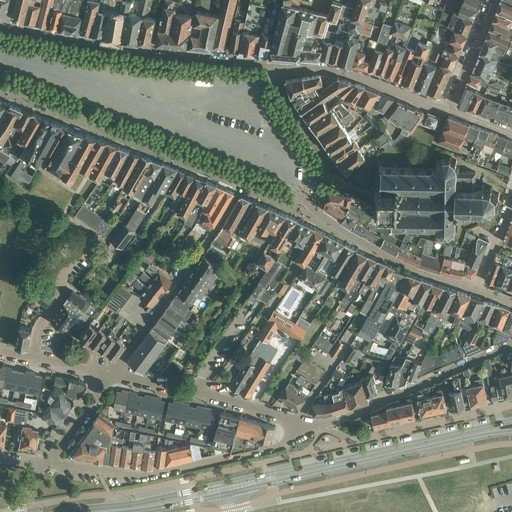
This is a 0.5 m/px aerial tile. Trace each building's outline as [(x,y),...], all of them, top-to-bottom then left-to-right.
[(0,0),(0,15),(6,17),(9,0),(0,0)] [(17,0),(12,19),(24,21),(29,0),(17,0)] [(29,0),(24,21),(35,24),(40,4),(35,3),(35,0),(29,0)] [(35,24),(49,27),(54,0),(40,0),(40,4),(35,24)] [(54,0),(49,27),(59,29),(64,0),(54,0)] [(86,0),(88,0),(89,0),(88,0),(64,0),(59,29),(79,32),(86,0)] [(81,33),(94,35),(101,2),(91,0),(88,0),(89,0),(81,33)] [(94,35),(104,36),(112,1),(111,0),(101,0),(101,2),(94,35)] [(104,36),(114,38),(120,0),(111,0),(112,1),(104,36)] [(120,0),(114,38),(124,40),(129,12),(132,1),(124,0),(120,0)] [(124,40),(139,41),(145,16),(148,0),(142,0),(143,0),(141,0),(140,0),(138,12),(140,13),(140,14),(129,12),(124,40)] [(156,44),(170,45),(177,13),(175,13),(176,10),(172,9),(174,1),(170,0),(165,0),(159,29),(156,44)] [(218,21),(211,49),(224,50),(227,40),(236,0),(222,0),(219,15),(220,15),(219,21),(218,21)] [(257,53),(271,54),(282,10),(277,9),(278,0),(271,0),(266,19),(262,34),(257,53)] [(352,18),(366,23),(366,21),(364,21),(370,0),(357,0),(355,8),(352,18)] [(463,0),(458,12),(474,19),(482,0),(463,0)] [(511,4),(502,0),(501,0),(497,12),(511,18),(511,1),(508,0),(507,0),(511,1),(511,4)] [(303,57),(315,11),(296,6),(296,5),(291,3),(285,1),(282,10),(271,54),(303,57)] [(303,57),(319,58),(326,40),(325,39),(325,38),(315,35),(315,33),(323,35),(328,19),(337,22),(340,14),(344,15),(346,8),(349,9),(350,6),(346,5),(343,4),(333,1),(329,15),(319,13),(319,12),(315,11),(303,57)] [(170,45),(190,47),(197,10),(196,10),(195,15),(177,13),(170,45)] [(190,47),(211,49),(218,21),(219,21),(220,15),(219,15),(197,10),(190,47)] [(451,18),(470,28),(474,19),(458,12),(458,13),(454,12),(451,18)] [(511,18),(497,12),(493,20),(511,28),(511,18)] [(145,16),(139,41),(151,43),(156,18),(145,16)] [(366,23),(352,18),(348,32),(350,32),(340,62),(352,65),(364,30),(366,23)] [(454,29),(467,36),(470,28),(451,18),(447,26),(448,26),(454,29)] [(240,52),(245,31),(240,31),(242,20),(235,19),(233,30),(234,30),(232,41),(230,51),(240,52)] [(319,58),(331,60),(340,31),(342,32),(343,30),(341,30),(344,21),(340,20),(338,29),(337,32),(332,30),(329,41),(326,40),(319,58)] [(386,75),(393,77),(409,39),(410,39),(412,33),(410,32),(412,26),(395,20),(390,33),(404,38),(403,40),(405,41),(403,45),(397,43),(386,75)] [(511,28),(493,20),(490,28),(511,37),(511,36),(511,28)] [(352,65),(369,69),(372,61),(364,58),(366,52),(362,50),(365,41),(363,41),(365,34),(370,35),(374,24),(366,21),(366,23),(364,30),(352,65)] [(490,28),(487,37),(508,46),(511,37),(490,28)] [(369,69),(377,72),(387,45),(384,44),(389,32),(382,29),(379,37),(380,38),(369,69)] [(449,41),(462,47),(467,36),(454,29),(449,41)] [(331,60),(340,62),(350,32),(348,32),(343,30),(342,32),(340,31),(331,60)] [(262,34),(245,31),(240,52),(257,53),(262,34)] [(487,37),(480,53),(497,60),(498,60),(499,60),(501,53),(504,54),(507,46),(508,47),(508,46),(487,37)] [(393,77),(402,81),(412,58),(415,53),(416,50),(419,43),(418,43),(415,50),(406,46),(410,39),(409,39),(393,77)] [(402,81),(414,86),(430,45),(419,40),(418,43),(419,43),(416,50),(415,53),(420,55),(418,60),(412,58),(402,81)] [(446,49),(459,55),(462,47),(449,41),(446,49)] [(377,72),(386,75),(397,43),(396,42),(395,43),(392,42),(390,46),(387,45),(385,51),(377,72)] [(426,91),(443,53),(444,50),(437,47),(436,48),(431,60),(433,60),(432,63),(425,60),(426,57),(427,57),(431,46),(430,45),(414,86),(426,91)] [(446,55),(442,64),(452,69),(459,55),(446,49),(445,48),(444,50),(443,53),(446,55)] [(480,53),(475,63),(493,71),(497,60),(480,53)] [(493,71),(475,63),(471,73),(489,82),(493,71)] [(440,64),(436,73),(441,75),(438,83),(445,86),(452,69),(442,64),(440,64)] [(441,75),(436,73),(427,92),(440,98),(445,86),(438,83),(441,75)] [(293,97),(314,87),(323,83),(320,75),(286,80),(292,97),(293,97)] [(478,86),(479,83),(481,80),(471,75),(468,82),(478,86)] [(323,90),(329,98),(338,91),(351,82),(339,78),(332,77),(326,85),(328,87),(323,90)] [(351,82),(338,91),(345,98),(357,83),(351,82)] [(497,82),(488,84),(500,89),(505,91),(507,87),(497,82)] [(357,83),(345,98),(343,100),(356,106),(357,103),(366,87),(357,83)] [(468,108),(476,90),(477,88),(467,84),(458,104),(468,108)] [(488,84),(487,87),(486,87),(499,93),(500,89),(488,84)] [(293,97),(298,107),(319,93),(314,87),(293,97)] [(366,87),(357,103),(368,107),(366,110),(368,112),(367,112),(368,113),(371,108),(372,106),(376,97),(378,98),(382,93),(366,87)] [(298,107),(305,116),(320,106),(325,102),(329,98),(323,90),(319,93),(298,107)] [(468,108),(477,111),(483,95),(484,93),(476,90),(468,108)] [(396,99),(382,93),(378,98),(376,97),(372,106),(385,112),(396,99)] [(477,111),(511,123),(511,105),(483,95),(477,111)] [(0,114),(8,102),(0,99),(0,114)] [(406,103),(398,100),(392,108),(386,115),(382,118),(386,121),(388,116),(391,118),(390,120),(393,122),(395,120),(406,103)] [(21,108),(8,102),(0,114),(0,159),(2,161),(5,157),(0,152),(0,138),(4,133),(21,108)] [(310,122),(311,123),(336,107),(341,103),(340,102),(329,109),(325,102),(320,106),(305,116),(310,122)] [(311,123),(319,134),(340,121),(352,114),(347,109),(343,106),(341,103),(336,107),(311,123)] [(410,105),(406,103),(395,120),(393,122),(398,125),(402,128),(414,107),(410,105)] [(319,134),(327,146),(339,139),(349,133),(354,130),(353,129),(348,132),(344,125),(355,117),(355,116),(358,112),(354,109),(354,110),(349,106),(347,109),(352,114),(340,121),(319,134)] [(423,111),(414,107),(402,128),(401,130),(402,130),(408,135),(408,136),(424,114),(423,111)] [(32,112),(21,108),(4,133),(0,138),(0,152),(5,157),(9,151),(19,138),(15,136),(32,112)] [(442,116),(429,111),(424,124),(437,129),(442,116)] [(42,116),(32,112),(15,136),(19,138),(9,151),(5,157),(2,161),(4,163),(10,155),(17,160),(19,156),(42,116)] [(439,139),(455,145),(465,122),(449,115),(439,139)] [(42,116),(19,156),(38,167),(46,150),(62,123),(42,116)] [(466,161),(470,152),(471,151),(467,149),(468,148),(462,146),(465,137),(475,141),(480,127),(469,123),(465,122),(455,145),(456,146),(455,148),(468,154),(465,160),(466,161)] [(62,123),(46,150),(52,154),(50,156),(52,157),(71,127),(62,123)] [(52,157),(47,164),(60,172),(84,132),(71,127),(52,157)] [(386,127),(385,128),(374,137),(381,146),(383,145),(386,150),(408,135),(402,130),(397,137),(394,140),(393,139),(393,138),(386,127)] [(477,162),(482,148),(489,131),(480,127),(475,141),(473,145),(476,146),(473,154),(470,152),(466,161),(475,164),(476,162),(477,162)] [(327,146),(331,152),(355,138),(359,135),(354,128),(353,129),(354,130),(349,133),(339,139),(327,146)] [(489,131),(482,148),(492,152),(499,134),(489,131)] [(84,132),(60,172),(61,172),(62,173),(62,174),(71,179),(96,137),(86,133),(84,132)] [(508,138),(499,134),(492,152),(491,153),(495,154),(497,150),(503,152),(508,138)] [(108,141),(108,142),(96,137),(71,179),(78,168),(89,174),(100,180),(106,170),(120,146),(108,141)] [(361,147),(355,138),(331,152),(338,162),(361,147)] [(511,139),(508,138),(503,152),(511,155),(511,139)] [(363,145),(361,147),(364,151),(366,150),(365,148),(373,142),(371,139),(363,145)] [(106,170),(115,175),(130,150),(120,146),(106,170)] [(359,149),(338,162),(348,173),(355,166),(365,158),(359,149)] [(114,177),(125,183),(143,155),(130,150),(115,175),(114,177)] [(123,186),(132,191),(152,158),(143,155),(125,183),(123,186)] [(375,191),(380,191),(379,197),(379,203),(375,203),(375,207),(379,207),(379,211),(383,211),(383,207),(393,207),(393,224),(391,224),(391,226),(393,226),(393,228),(394,228),(394,226),(408,226),(408,228),(409,228),(409,226),(422,226),(422,228),(424,228),(424,226),(437,226),(438,229),(436,231),(438,233),(439,231),(442,234),(442,236),(443,236),(444,234),(448,234),(449,236),(451,236),(450,234),(454,231),(455,233),(456,231),(454,230),(456,226),(459,226),(459,224),(457,224),(456,213),(460,209),(465,209),(464,213),(467,213),(467,210),(473,210),(473,213),(475,213),(476,210),(482,210),(482,213),(484,213),(484,210),(489,209),(490,213),(493,212),(491,208),(495,204),(499,206),(500,204),(497,202),(497,196),(500,195),(499,193),(496,194),(492,190),(493,187),(491,186),(489,189),(484,188),(485,185),(476,185),(476,171),(457,171),(457,169),(459,169),(459,167),(456,167),(456,163),(458,162),(456,160),(454,161),(451,159),(452,157),(450,156),(449,159),(444,158),(444,156),(442,157),(442,159),(439,161),(437,160),(436,162),(438,163),(437,166),(435,166),(435,168),(426,168),(426,165),(424,165),(424,168),(413,168),(413,165),(410,165),(410,167),(398,167),(398,165),(396,165),(395,167),(384,167),(381,164),(379,166),(382,169),(381,183),(380,182),(380,187),(375,187),(375,191)] [(134,193),(141,197),(162,162),(152,158),(132,191),(134,193)] [(21,160),(10,176),(26,188),(29,182),(20,175),(24,170),(21,168),(24,162),(21,160)] [(178,169),(162,162),(141,197),(153,202),(160,189),(165,191),(178,169)] [(497,170),(509,175),(511,168),(499,164),(497,170)] [(170,206),(178,210),(197,176),(180,169),(167,191),(176,196),(170,206)] [(266,175),(259,172),(254,184),(261,186),(266,175)] [(178,211),(187,216),(191,210),(193,205),(207,180),(197,176),(178,210),(178,211)] [(195,226),(201,213),(218,185),(207,180),(193,205),(191,210),(187,216),(185,220),(186,222),(181,230),(182,231),(188,222),(195,226)] [(218,185),(201,213),(206,216),(203,223),(203,224),(202,224),(202,225),(203,225),(203,226),(202,229),(207,232),(208,229),(211,230),(212,229),(215,225),(235,192),(227,188),(218,185)] [(326,201),(337,203),(346,205),(350,206),(352,197),(345,195),(329,191),(326,201)] [(233,232),(237,224),(252,199),(243,195),(240,196),(224,225),(233,232)] [(112,206),(118,210),(123,203),(117,199),(112,206)] [(237,224),(242,227),(258,202),(252,199),(237,224)] [(152,208),(139,200),(120,229),(112,241),(111,242),(123,252),(152,208)] [(323,208),(342,221),(346,214),(345,211),(346,210),(337,204),(337,203),(326,201),(323,208)] [(252,238),(257,228),(269,206),(258,202),(242,227),(240,231),(252,238)] [(75,215),(85,222),(93,211),(83,204),(75,215)] [(270,229),(276,232),(287,214),(278,210),(269,206),(257,228),(267,234),(270,229)] [(342,221),(352,227),(356,221),(356,222),(360,216),(361,216),(363,211),(358,207),(356,211),(349,207),(347,211),(346,210),(345,211),(346,214),(342,221)] [(85,222),(94,229),(102,217),(93,211),(85,222)] [(352,227),(362,233),(369,220),(371,216),(364,212),(365,212),(363,211),(361,216),(360,216),(356,222),(356,221),(352,227)] [(298,219),(287,214),(276,232),(267,247),(277,253),(298,219)] [(362,233),(368,237),(374,226),(378,220),(371,216),(369,220),(362,233)] [(94,229),(105,236),(113,224),(102,217),(94,229)] [(272,260),(265,271),(252,292),(266,301),(272,292),(281,279),(293,261),(315,227),(298,219),(277,253),(272,260)] [(368,237),(380,244),(384,236),(385,237),(390,228),(386,223),(382,229),(376,225),(379,221),(378,220),(374,226),(368,237)] [(105,236),(112,241),(120,229),(113,224),(105,236)] [(224,225),(212,243),(211,244),(212,244),(220,249),(223,244),(225,245),(227,243),(233,247),(237,239),(231,234),(233,232),(224,225)] [(293,261),(303,267),(325,232),(315,227),(293,261)] [(380,244),(396,253),(402,241),(403,239),(396,236),(392,234),(394,230),(391,230),(390,228),(385,237),(384,236),(380,244)] [(325,232),(303,267),(299,274),(319,286),(346,243),(325,232)] [(396,253),(417,263),(421,254),(423,245),(425,238),(422,237),(422,236),(419,235),(417,238),(413,235),(407,234),(403,239),(402,241),(396,253)] [(473,249),(472,250),(484,253),(489,241),(479,236),(475,246),(473,249)] [(183,245),(186,240),(181,237),(173,249),(180,254),(185,246),(183,245)] [(418,264),(439,270),(443,254),(437,252),(436,255),(429,253),(431,247),(425,245),(428,239),(425,238),(423,245),(421,254),(417,263),(418,264)] [(358,249),(346,243),(319,286),(318,289),(324,293),(332,280),(329,278),(332,273),(341,278),(358,249)] [(228,253),(220,249),(212,244),(208,251),(223,261),(228,253)] [(440,271),(449,273),(451,264),(452,264),(453,258),(450,257),(451,253),(453,245),(448,244),(445,255),(443,254),(439,270),(440,271)] [(449,273),(460,275),(465,261),(457,259),(458,255),(459,255),(461,247),(457,246),(455,258),(453,258),(452,264),(451,264),(449,273)] [(172,248),(168,254),(174,258),(178,253),(172,248)] [(349,289),(345,295),(350,299),(358,287),(352,283),(369,255),(358,249),(339,282),(349,289)] [(465,261),(460,275),(462,276),(463,272),(472,276),(474,275),(477,267),(481,260),(484,253),(472,250),(467,261),(466,261),(465,261)] [(145,255),(153,261),(156,257),(148,251),(145,255)] [(485,280),(494,283),(502,263),(504,264),(507,256),(496,252),(493,261),(485,280)] [(235,253),(232,258),(236,261),(240,256),(235,253)] [(272,260),(263,254),(256,265),(265,271),(272,260)] [(203,255),(194,268),(214,281),(217,276),(214,274),(220,266),(203,255)] [(363,275),(367,278),(378,259),(369,255),(352,283),(358,287),(350,299),(345,295),(339,305),(345,309),(362,281),(362,280),(361,277),(363,275)] [(506,288),(511,273),(511,258),(507,256),(504,264),(502,263),(494,283),(506,288)] [(370,285),(373,286),(387,263),(378,259),(367,278),(368,278),(360,291),(365,294),(369,288),(368,288),(370,285)] [(359,312),(367,318),(395,267),(387,263),(373,286),(374,287),(359,312)] [(155,276),(153,279),(166,288),(172,280),(159,271),(149,264),(146,268),(155,276)] [(224,270),(229,274),(233,268),(228,265),(224,270)] [(150,283),(147,286),(147,287),(160,296),(166,288),(153,279),(138,267),(135,271),(141,275),(140,276),(150,283)] [(374,335),(388,308),(408,273),(395,267),(367,318),(358,334),(370,341),(371,342),(371,341),(372,340),(375,342),(378,337),(374,335)] [(194,268),(186,281),(205,294),(208,289),(205,287),(210,280),(213,282),(214,281),(194,268)] [(397,349),(412,321),(414,317),(411,315),(412,313),(406,310),(413,297),(412,297),(422,278),(408,273),(388,308),(393,311),(396,312),(384,334),(394,339),(386,353),(382,353),(370,350),(369,353),(369,354),(390,360),(397,349)] [(147,287),(129,274),(126,278),(144,291),(140,297),(154,305),(160,296),(147,287)] [(411,315),(414,317),(432,282),(422,278),(412,297),(413,297),(406,310),(412,313),(411,315)] [(289,283),(281,279),(272,292),(280,297),(283,293),(289,283)] [(205,294),(186,281),(177,293),(193,304),(198,297),(201,299),(205,294)] [(289,290),(285,297),(304,308),(317,288),(308,282),(300,296),(289,290)] [(424,303),(434,308),(445,286),(432,282),(414,317),(412,321),(413,322),(417,313),(418,314),(424,303)] [(120,285),(116,289),(129,298),(132,294),(120,285)] [(440,326),(444,319),(444,318),(458,291),(445,286),(434,308),(432,311),(428,321),(440,326)] [(41,288),(34,298),(36,300),(46,308),(55,298),(44,290),(41,288)] [(116,289),(112,294),(125,304),(129,298),(116,289)] [(68,323),(70,325),(71,325),(71,324),(74,321),(79,314),(77,313),(82,307),(82,308),(87,301),(73,291),(68,297),(68,298),(64,303),(53,318),(52,319),(51,320),(52,320),(54,322),(63,329),(65,327),(68,323)] [(472,295),(458,291),(444,318),(444,319),(458,324),(472,295)] [(112,294),(109,299),(121,309),(125,304),(112,294)] [(174,298),(167,308),(182,319),(182,318),(189,309),(191,305),(176,295),(174,298)] [(485,300),(472,295),(458,324),(467,329),(464,336),(468,338),(478,321),(476,320),(485,300)] [(105,304),(118,313),(121,309),(109,299),(105,304)] [(499,304),(485,300),(476,320),(478,321),(480,319),(483,321),(490,324),(499,304)] [(144,308),(149,312),(152,307),(148,303),(144,308)] [(352,303),(348,309),(353,313),(357,307),(352,303)] [(499,304),(490,324),(491,324),(489,329),(494,331),(496,326),(500,327),(495,341),(495,343),(509,337),(511,332),(501,328),(511,309),(499,304)] [(167,308),(160,317),(175,328),(180,321),(184,324),(184,325),(192,330),(194,327),(190,324),(188,323),(182,318),(182,319),(167,308)] [(501,328),(511,332),(511,309),(501,328)] [(196,315),(190,324),(194,327),(200,317),(196,315)] [(181,338),(176,344),(180,347),(181,347),(189,335),(182,330),(181,332),(175,328),(160,317),(153,327),(168,338),(173,331),(175,332),(174,333),(181,338)] [(464,346),(463,346),(467,356),(484,348),(475,343),(481,333),(479,331),(481,328),(483,321),(480,319),(478,321),(468,338),(465,342),(464,346)] [(307,330),(296,324),(290,334),(301,341),(307,330)] [(89,345),(90,343),(99,331),(91,325),(80,339),(89,345)] [(405,340),(413,344),(417,336),(420,337),(424,330),(413,325),(409,332),(405,340)] [(16,345),(29,348),(33,328),(20,326),(16,345)] [(99,349),(99,348),(108,336),(100,330),(99,331),(90,343),(99,349)] [(107,354),(108,353),(117,341),(112,337),(115,333),(112,330),(109,335),(108,336),(99,348),(107,354)] [(150,330),(128,361),(144,372),(167,342),(150,330)] [(314,343),(328,352),(334,344),(320,335),(314,343)] [(119,340),(117,341),(108,353),(116,359),(127,345),(119,340)] [(271,362),(278,351),(261,340),(253,351),(234,380),(233,379),(229,386),(251,396),(261,379),(272,362),(271,362)] [(331,355),(335,357),(344,343),(340,341),(331,355)] [(366,344),(362,350),(369,353),(370,350),(373,342),(371,341),(371,342),(370,341),(367,345),(366,344)] [(302,362),(306,357),(309,353),(297,345),(291,354),(302,362)] [(351,345),(343,358),(350,363),(358,349),(351,345)] [(459,346),(454,348),(456,360),(464,357),(460,347),(459,346)] [(428,351),(423,361),(429,363),(430,358),(437,360),(432,371),(445,365),(444,352),(439,355),(428,351)] [(403,364),(400,384),(406,382),(408,376),(416,378),(416,377),(423,361),(415,358),(416,356),(408,352),(406,357),(403,364)] [(387,382),(400,384),(403,364),(406,357),(395,356),(391,363),(390,372),(388,373),(387,382)] [(298,369),(303,373),(311,360),(306,357),(302,362),(298,369)] [(167,365),(161,375),(176,375),(183,365),(172,358),(167,365)] [(430,358),(429,363),(425,374),(432,371),(437,360),(430,358)] [(339,365),(345,369),(349,363),(343,359),(339,365)] [(303,373),(307,376),(316,363),(311,360),(303,373)] [(376,365),(384,368),(386,362),(378,360),(376,365)] [(429,363),(423,361),(416,377),(425,374),(429,363)] [(490,362),(485,364),(487,375),(494,373),(490,362)] [(307,376),(312,379),(321,367),(316,363),(307,376)] [(363,381),(368,395),(378,392),(374,381),(376,380),(374,375),(378,377),(383,371),(373,365),(370,370),(369,375),(362,377),(363,381)] [(2,386),(14,389),(18,370),(11,369),(11,367),(7,366),(2,386)] [(321,367),(312,379),(317,383),(326,370),(321,367)] [(336,368),(332,374),(339,378),(343,372),(336,368)] [(14,389),(26,391),(30,371),(26,370),(25,372),(18,370),(14,389)] [(30,371),(26,391),(38,393),(42,375),(34,374),(35,372),(30,371)] [(503,386),(497,387),(497,385),(491,386),(494,399),(511,395),(511,373),(501,376),(503,386)] [(66,394),(68,394),(78,396),(86,385),(85,382),(55,376),(53,385),(67,387),(66,394)] [(455,391),(449,392),(453,408),(465,405),(459,377),(453,379),(455,391)] [(469,387),(472,404),(487,401),(482,379),(476,380),(477,385),(469,387)] [(369,401),(368,395),(363,381),(344,387),(351,407),(369,401)] [(278,398),(287,405),(299,388),(289,382),(278,398)] [(340,391),(332,393),(335,402),(331,403),(334,412),(351,407),(344,387),(339,388),(340,391)] [(299,388),(287,405),(297,412),(308,395),(299,388)] [(438,395),(431,396),(434,412),(447,410),(442,389),(437,390),(438,395)] [(121,415),(124,416),(130,391),(122,390),(122,392),(118,391),(114,409),(122,410),(121,415)] [(126,411),(137,414),(141,396),(138,395),(138,393),(130,391),(124,416),(125,416),(126,411)] [(51,402),(49,405),(63,415),(73,403),(65,397),(64,396),(59,392),(54,398),(50,396),(48,399),(51,402)] [(434,412),(431,396),(425,398),(423,392),(417,394),(422,415),(434,412)] [(335,402),(332,393),(325,395),(327,403),(324,403),(313,404),(314,408),(310,408),(306,414),(313,414),(327,414),(334,412),(331,403),(335,402)] [(137,414),(149,416),(154,396),(146,395),(145,397),(141,396),(137,414)] [(0,396),(0,401),(11,404),(12,400),(8,400),(8,398),(0,397),(0,396)] [(154,396),(149,416),(161,419),(165,401),(161,400),(161,398),(154,396)] [(24,402),(23,407),(35,409),(37,399),(32,398),(31,403),(24,402)] [(407,403),(401,404),(399,404),(403,421),(416,418),(411,398),(406,399),(407,403)] [(396,405),(387,407),(391,423),(403,421),(399,404),(401,404),(400,399),(395,401),(396,405)] [(166,420),(178,422),(182,402),(174,401),(174,403),(170,402),(166,420)] [(178,422),(190,425),(193,407),(189,406),(190,404),(182,402),(178,422)] [(63,415),(49,405),(44,411),(39,406),(37,413),(52,424),(55,421),(57,423),(63,415)] [(391,423),(387,407),(387,405),(371,412),(375,427),(391,423)] [(190,425),(201,427),(206,407),(198,406),(197,408),(193,407),(190,425)] [(6,421),(13,422),(15,408),(8,407),(6,421)] [(206,407),(201,427),(213,430),(217,412),(213,411),(213,409),(206,407)] [(28,410),(16,408),(15,416),(19,417),(27,419),(28,410)] [(212,444),(231,450),(232,451),(270,443),(270,442),(275,426),(221,411),(212,444)] [(95,459),(109,462),(112,444),(113,437),(113,435),(114,425),(115,425),(115,424),(100,413),(72,452),(74,456),(95,459)] [(19,446),(35,448),(38,441),(36,438),(37,429),(31,428),(31,426),(17,424),(16,431),(21,432),(19,446)] [(120,463),(131,465),(133,449),(134,442),(135,440),(136,432),(132,431),(131,439),(133,439),(132,442),(130,441),(129,447),(123,446),(120,463)] [(131,465),(143,466),(145,449),(147,434),(141,433),(139,443),(134,442),(131,465)] [(109,462),(120,463),(123,446),(124,439),(113,437),(112,444),(109,462)] [(158,447),(157,451),(155,464),(166,465),(169,448),(170,440),(165,439),(163,448),(158,447)] [(173,441),(170,440),(169,448),(166,465),(182,462),(179,446),(173,447),(173,441)] [(178,441),(179,446),(182,462),(194,459),(191,443),(178,441)] [(145,449),(143,466),(154,468),(155,464),(157,451),(145,449)]
